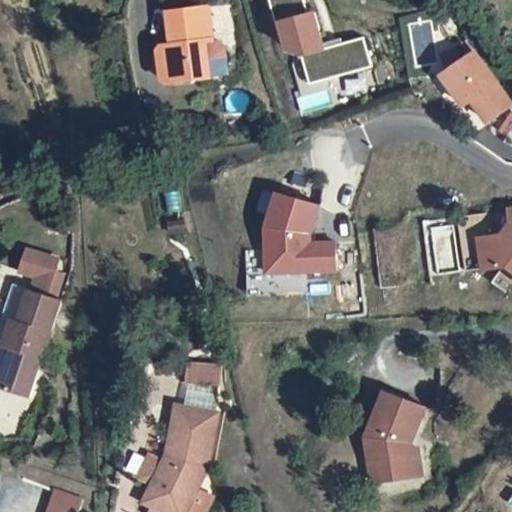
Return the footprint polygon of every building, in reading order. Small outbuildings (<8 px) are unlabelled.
[(197,0),(164,6),(168,36),(165,36),(172,77),(207,71),(200,34),(210,33),(203,0),(197,0)] [(309,0),(275,0),(288,49),(309,56),(316,84),(374,69),(366,39),(323,51),(309,0)] [(200,34),(207,71),(229,66),(224,39),(215,33),(210,33),(200,34)] [(172,77),(165,36),(161,36),(156,38),(152,41),(158,74),(172,77)] [(473,53),(440,76),(462,106),(471,101),(487,123),(511,105),(473,53)] [(317,204),(276,191),(263,223),(263,270),(333,270),(333,242),(308,242),(308,232),(317,204)] [(174,200),(162,203),(165,215),(176,212),(174,200)] [(476,240),(481,271),(505,268),(511,273),(511,211),(507,212),(509,226),(499,237),(476,240)] [(473,216),(455,219),(463,273),(481,271),(476,240),(473,216)] [(18,278),(61,291),(67,273),(57,270),(61,256),(28,246),(18,278)] [(0,389),(24,397),(37,360),(38,360),(47,331),(46,330),(56,300),(9,285),(0,311),(0,347),(5,349),(0,365),(0,389)] [(199,383),(199,393),(213,394),(214,384),(199,383)] [(419,409),(380,392),(361,438),(364,459),(374,458),(377,482),(409,477),(406,450),(401,450),(400,444),(405,444),(419,409)] [(213,394),(199,393),(198,409),(172,404),(163,453),(160,460),(148,483),(145,489),(148,495),(177,508),(182,507),(202,466),(212,411),(213,394)] [(412,449),(406,450),(409,477),(415,477),(412,449)] [(134,477),(148,483),(160,460),(146,453),(134,477)] [(364,459),(367,483),(377,482),(374,458),(364,459)] [(46,511),(79,511),(85,499),(56,488),(46,511)] [(148,495),(145,489),(140,501),(163,511),(180,511),(182,507),(177,508),(148,495)]
